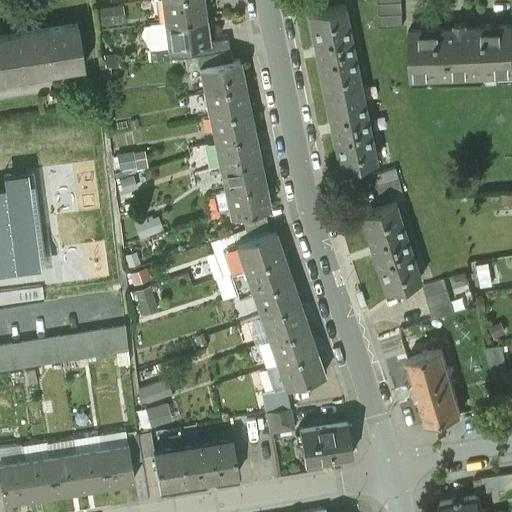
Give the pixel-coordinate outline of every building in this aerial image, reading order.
[(203,0),(162,0),(165,20),(206,15),(203,0)] [(401,2),(377,3),(377,15),(401,14),(401,2)] [(343,5),(306,12),(338,165),(375,157),(343,5)] [(401,14),(377,15),(378,27),(402,25),(401,14)] [(206,15),(165,20),(169,45),(184,43),(209,40),(209,38),(206,15)] [(0,35),(0,77),(48,69),(81,64),(83,64),(76,22),(74,21),(74,23),(0,35)] [(438,27),(426,27),(426,30),(407,31),(409,76),(429,75),(428,69),(439,69),(439,74),(485,72),(485,67),(496,66),(496,72),(511,70),(511,42),(511,26),(493,27),(493,24),(480,25),(480,27),(465,28),(465,22),(453,22),(453,29),(438,29),(438,27)] [(227,36),(209,38),(209,40),(184,43),(185,55),(196,53),(211,51),(229,47),(227,36)] [(211,51),(196,53),(199,65),(231,58),(229,47),(211,51)] [(231,58),(199,65),(204,91),(244,82),(239,57),(231,58)] [(244,82),(204,91),(209,115),(249,107),(244,82)] [(249,107),(209,115),(214,140),(254,132),(249,107)] [(254,132),(214,140),(219,165),(260,156),(254,132)] [(260,156),(219,165),(224,189),(265,181),(260,156)] [(394,166),(371,172),(374,184),(397,178),(394,166)] [(397,178),(374,184),(377,196),(401,189),(397,178)] [(265,181),(224,189),(230,214),(264,207),(270,206),(265,181)] [(424,182),(405,188),(409,200),(428,193),(424,182)] [(419,277),(394,201),(359,213),(384,289),(419,277)] [(264,207),(244,211),(245,227),(266,219),(264,207)] [(266,219),(245,227),(232,231),(235,242),(268,231),(266,219)] [(235,242),(221,247),(230,271),(244,267),(282,253),(274,229),(268,231),(235,242)] [(282,253),(244,267),(252,290),(290,277),(282,253)] [(290,277),(252,290),(261,314),(299,301),(290,277)] [(443,277),(420,284),(423,296),(447,288),(443,277)] [(148,285),(137,289),(145,311),(156,307),(148,285)] [(447,288),(423,296),(427,307),(450,300),(447,288)] [(450,300),(427,307),(431,319),(454,311),(450,300)] [(299,301),(261,314),(269,338),(307,325),(299,301)] [(125,324),(79,332),(83,356),(127,348),(125,324)] [(307,325),(269,338),(277,362),(315,349),(307,325)] [(79,332),(69,334),(72,357),(83,356),(79,332)] [(69,334),(45,337),(49,361),(72,357),(69,334)] [(45,337),(34,339),(38,363),(49,361),(45,337)] [(34,339),(22,341),(26,365),(38,363),(34,339)] [(22,341),(10,343),(14,367),(26,365),(22,341)] [(10,343),(0,344),(0,369),(14,367),(10,343)] [(502,345),(485,348),(492,375),(507,373),(502,345)] [(315,349),(277,362),(266,367),(273,390),(286,388),(323,372),(315,349)] [(441,349),(408,359),(415,385),(413,386),(416,396),(419,396),(426,422),(460,412),(441,349)] [(511,371),(507,373),(492,375),(499,399),(511,396),(511,371)] [(169,378),(137,384),(141,400),(172,394),(169,378)] [(273,390),(261,393),(265,411),(290,407),(286,388),(273,390)] [(140,406),(144,424),(171,419),(168,401),(140,406)] [(290,407),(265,411),(270,431),(294,427),(290,407)] [(325,416),(314,418),(315,423),(298,425),(299,432),(295,433),(298,449),(302,449),(303,461),(351,454),(345,418),(326,421),(325,416)] [(138,432),(124,435),(126,441),(127,442),(130,458),(142,456),(138,432)] [(231,437),(153,450),(158,485),(237,472),(231,437)] [(126,443),(101,447),(101,446),(107,483),(107,482),(131,478),(131,479),(133,479),(130,458),(127,442),(126,441),(126,443)] [(100,447),(76,451),(75,450),(81,487),(81,486),(106,482),(106,483),(107,483),(101,446),(100,446),(100,447)] [(74,451),(50,455),(50,454),(49,454),(55,491),(56,491),(55,490),(80,486),(80,487),(81,487),(75,450),(74,450),(74,451)] [(48,455),(24,459),(24,458),(23,458),(29,495),(30,495),(30,494),(54,490),(54,491),(55,491),(49,454),(48,454),(48,455)] [(23,459),(0,463),(0,485),(2,500),(4,499),(3,498),(28,494),(28,495),(29,495),(23,458),(22,458),(23,459)] [(511,470),(479,476),(482,489),(511,484),(511,470)] [(478,493),(440,501),(442,511),(480,511),(482,511),(481,509),(478,493)]
